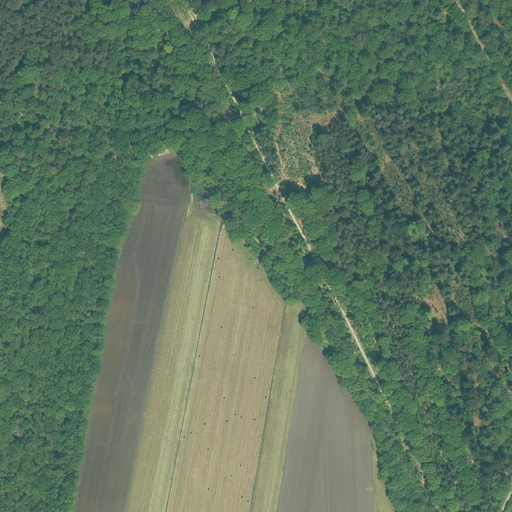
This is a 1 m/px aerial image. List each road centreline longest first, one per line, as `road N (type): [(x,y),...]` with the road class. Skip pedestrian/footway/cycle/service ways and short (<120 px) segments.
road 1 (tertiary): [(427,511),(167,0)]
road 2 (track): [(26,197),(48,165),(156,154),(230,123)]
